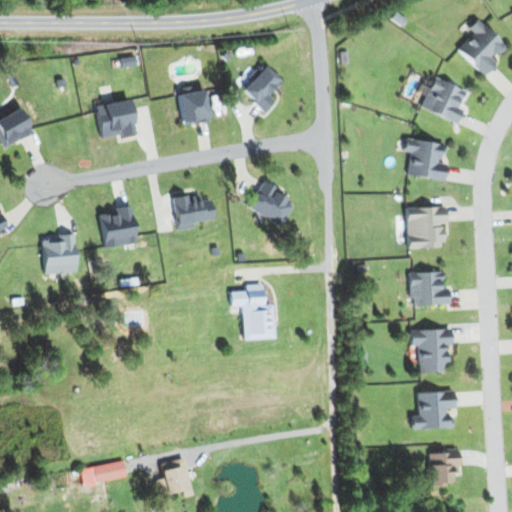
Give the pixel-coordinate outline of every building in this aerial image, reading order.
[(455,50),(482,75),(493,62),(490,59),(503,45),(475,19),(466,28),(471,33),(455,50)] [(133,65),(132,56),(117,58),(119,67),(133,65)] [(266,95),(279,81),(262,65),(238,90),(262,112),(272,100),(266,95)] [(460,109),(456,108),(463,91),(432,77),(418,107),(454,123),(460,109)] [(206,120),(200,90),(174,95),(180,126),(206,120)] [(98,139),(133,132),(127,99),(92,106),(98,139)] [(0,116),(0,147),(29,133),(16,108),(0,116)] [(441,180),(444,163),(439,163),(441,143),(403,138),(401,152),(408,153),(405,176),(441,180)] [(279,227),(291,205),(282,201),(286,195),(261,181),(245,208),(279,227)] [(208,199),(198,200),(197,194),(170,198),(174,230),(190,228),(189,222),(211,219),(208,199)] [(101,248),(134,243),(127,203),(110,206),(111,212),(96,215),(101,248)] [(403,207),(404,248),(440,247),(440,225),(443,225),(442,206),(403,207)] [(40,273),(73,272),(71,235),(38,237),(40,273)] [(447,304),(446,288),(441,289),(440,271),(407,272),(408,305),(447,304)] [(272,338),(270,304),(261,305),(260,284),(243,285),(244,291),(228,291),(228,306),(239,306),(240,339),(272,338)] [(444,372),(443,345),(448,345),(448,329),(407,330),(408,345),(415,345),(416,372),(444,372)] [(415,416),(408,416),(409,429),(447,428),(446,408),(452,408),(451,390),(414,392),(415,416)] [(456,450),(426,451),(427,484),(450,483),(450,467),(456,466),(456,450)] [(190,495),(182,458),(158,463),(161,477),(153,479),(156,495),(180,490),(181,497),(190,495)] [(123,478),(121,461),(78,467),(80,484),(123,478)]
